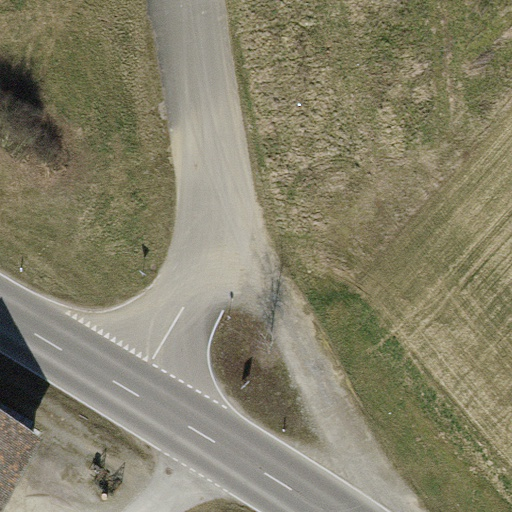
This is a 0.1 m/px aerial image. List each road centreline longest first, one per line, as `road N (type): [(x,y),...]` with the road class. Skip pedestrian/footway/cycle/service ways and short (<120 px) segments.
road 1 (unclassified): [(213,163),(389,511)]
road 2 (residential): [(213,163),(216,224),(201,282),(133,391)]
road 3 (residential): [(188,0),(213,163)]
road 4 (secondary): [(133,391),(0,311)]
